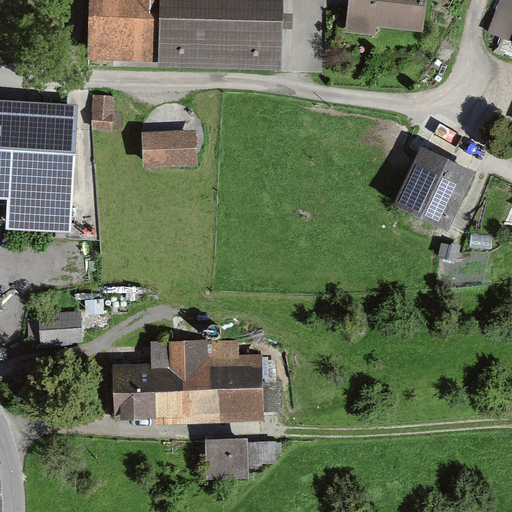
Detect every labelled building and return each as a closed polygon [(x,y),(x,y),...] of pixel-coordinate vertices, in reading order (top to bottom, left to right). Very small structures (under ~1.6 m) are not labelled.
[(97,0),(94,69),(292,77),(294,0),(97,0)] [(352,0),(348,32),(387,38),(388,29),(434,37),(440,0),(352,0)] [(0,93),(0,189),(8,190),(5,222),(71,226),(79,99),(0,93)] [(121,98),(101,96),(98,132),(118,134),(121,98)] [(143,129),(144,163),(198,161),(197,127),(143,129)] [(393,197),(448,224),(476,166),(422,140),(393,197)] [(0,339),(12,340),(12,309),(0,309),(0,339)] [(85,310),(47,312),(49,348),(87,346),(85,310)] [(152,363),(122,364),(122,422),(272,422),(271,360),(242,360),(242,343),(152,344),(152,363)] [(290,442),(214,442),(215,482),(259,481),(259,471),(274,471),(274,461),(290,460),(290,442)]
